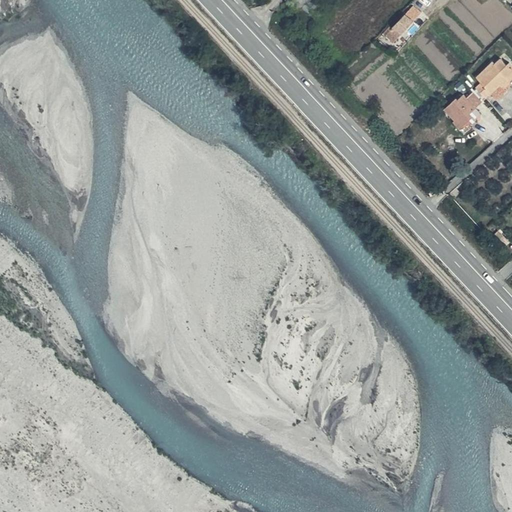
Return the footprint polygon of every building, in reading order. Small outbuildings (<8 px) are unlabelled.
[(305,0),(298,7),(305,14),(320,0),(305,0)] [(393,23),(401,30),(409,20),(402,13),(393,23)] [(394,39),(401,30),(393,23),(385,32),(394,39)] [(481,82),(474,87),(485,94),(487,92),(489,91),(498,83),(499,85),(511,73),(511,67),(507,62),(505,64),(500,57),(494,63),(492,61),(475,75),(481,82)] [(502,88),(499,85),(498,83),(489,91),(492,97),(502,88)] [(511,122),(511,121),(493,100),(485,94),(474,87),(507,127),(511,122)] [(451,122),(456,127),(466,118),(463,114),(478,100),(470,91),(464,96),(462,93),(458,97),(456,94),(442,107),(453,120),(451,122)]
